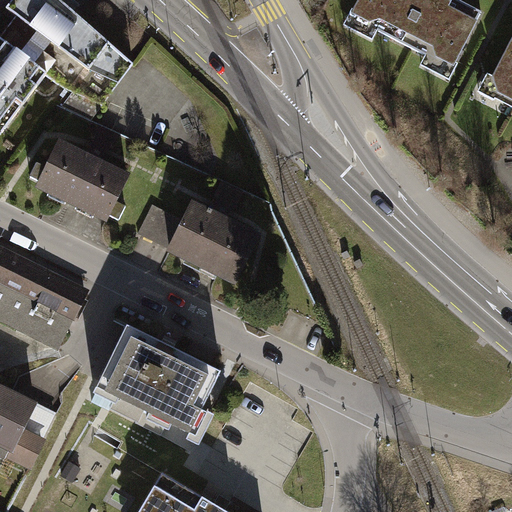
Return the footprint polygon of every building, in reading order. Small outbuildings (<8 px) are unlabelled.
[(91,128),(134,72),(50,0),(15,0),(0,21),(0,23),(8,29),(0,40),(0,145),(45,85),(63,98),(73,102),(62,115),(91,128)] [(480,17),(447,0),(359,0),(347,23),(449,76),(480,17)] [(511,29),(478,98),(511,114),(511,29)] [(86,164),(60,150),(48,173),(38,168),(28,188),(38,193),(35,201),(101,234),(105,225),(116,231),(126,211),(115,206),(126,183),(102,171),(108,159),(110,155),(114,157),(121,143),(98,132),(91,146),(94,148),(92,153),(86,164)] [(211,220),(187,209),(180,224),(152,211),(138,241),(165,253),(163,259),(234,292),(258,241),(227,227),(231,219),(234,213),(237,214),(245,198),(222,188),(215,203),(218,205),(215,211),(211,220)] [(0,326),(60,356),(89,299),(75,292),(0,254),(0,326)] [(127,331),(97,395),(198,442),(209,418),(202,415),(221,375),(179,355),(127,331)] [(0,386),(0,465),(3,467),(8,458),(34,470),(48,441),(25,430),(37,404),(0,386)] [(223,511),(217,509),(162,477),(141,511),(223,511)]
